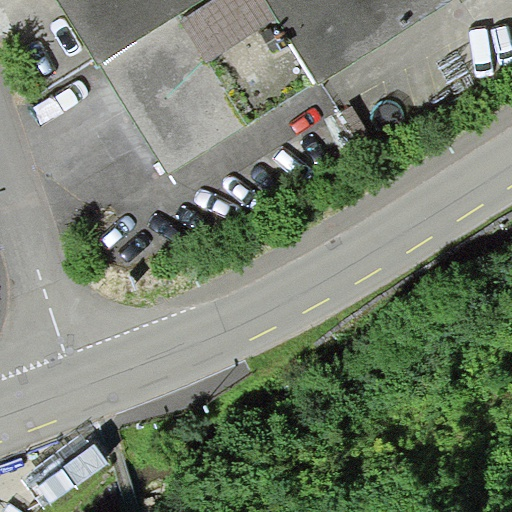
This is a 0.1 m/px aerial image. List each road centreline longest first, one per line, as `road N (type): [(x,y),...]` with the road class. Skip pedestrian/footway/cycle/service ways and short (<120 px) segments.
road 1 (tertiary): [(75,387),(280,303),(511,160)]
road 2 (residential): [(75,387),(0,163)]
